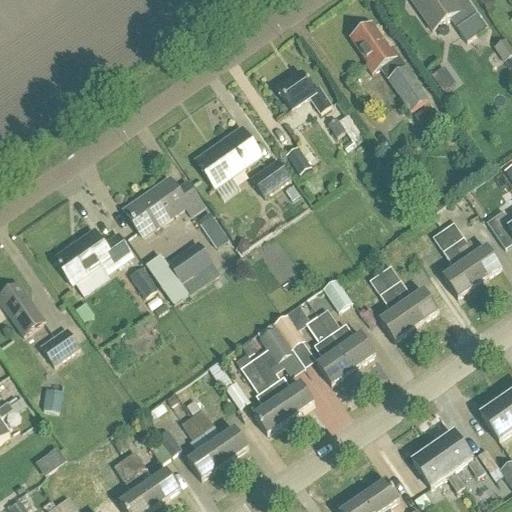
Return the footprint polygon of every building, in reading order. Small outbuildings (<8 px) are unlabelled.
[(487,35),(462,0),(460,0),(449,8),(442,0),(414,0),(409,4),(432,37),(449,25),(466,49),(487,35)] [(365,72),(372,81),(385,72),(393,83),(389,86),(411,118),(428,106),(406,74),(405,74),(397,63),(398,63),(392,53),(389,55),(371,30),(350,45),(368,70),(365,72)] [(495,54),(504,67),(511,61),(511,57),(505,47),(495,54)] [(301,78),(276,95),(292,117),(310,104),(321,119),(331,112),(318,94),(314,97),(301,78)] [(439,126),(429,112),(416,121),(426,135),(439,126)] [(329,130),(344,151),(354,144),(349,137),(348,138),(338,124),(329,130)] [(199,169),(216,194),(261,163),(242,135),(217,152),(219,155),(199,169)] [(301,153),(288,161),(302,181),(314,173),(301,153)] [(252,185),(266,205),(293,186),(279,166),(252,185)] [(125,216),(143,243),(186,214),(191,221),(205,212),(189,188),(178,196),(170,184),(125,216)] [(511,251),(511,229),(504,218),(487,229),(505,256),(511,251)] [(134,261),(119,239),(103,249),(94,237),(54,265),(72,291),(102,271),(108,279),(134,261)] [(171,269),(185,290),(216,269),(202,248),(171,269)] [(174,310),(188,300),(161,261),(146,271),(174,310)] [(159,296),(144,273),(131,282),(146,305),(159,296)] [(357,312),(343,288),(327,298),(342,322),(357,312)] [(46,329),(19,290),(0,303),(0,309),(24,344),(46,329)] [(316,323),(353,377),(375,361),(361,340),(357,342),(348,329),(342,333),(329,314),(316,323)] [(280,322),(295,350),(309,343),(294,315),(280,322)] [(316,371),(331,392),(353,377),(316,323),(308,328),(321,348),(316,352),(324,365),(316,371)] [(250,367),(291,425),(314,408),(301,389),(291,396),(284,386),(281,388),(272,376),(294,360),(276,334),(259,346),(266,356),(250,367)] [(41,354),(54,374),(81,355),(67,336),(41,354)] [(311,346),(301,349),(307,366),(316,363),(311,346)] [(224,362),(214,369),(227,389),(237,383),(224,362)] [(253,422),(267,442),(291,425),(250,367),(242,373),(250,384),(247,386),(266,413),(253,422)] [(242,416),(253,409),(239,389),(228,396),(242,416)] [(511,399),(501,407),(511,422),(511,399)] [(511,438),(511,422),(501,407),(481,422),(499,448),(511,438)] [(0,448),(11,441),(0,425),(14,415),(9,408),(0,413),(0,448)] [(433,454),(462,496),(465,493),(455,479),(469,470),(479,485),(486,479),(475,464),(472,466),(454,440),(433,454)] [(447,484),(458,499),(462,496),(433,454),(413,469),(431,495),(447,484)] [(505,481),(487,455),(478,461),(496,487),(505,481)] [(38,470),(46,482),(65,469),(57,457),(38,470)] [(511,489),(511,468),(503,475),(511,489)] [(387,511),(406,501),(397,487),(356,511),(387,511)] [(136,511),(148,511),(153,511),(151,501),(135,503),(136,511)]
